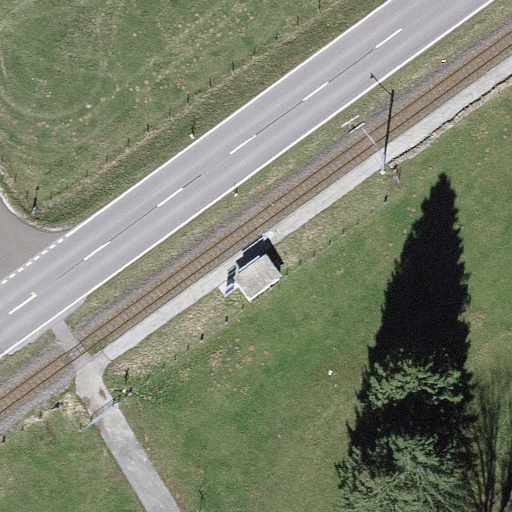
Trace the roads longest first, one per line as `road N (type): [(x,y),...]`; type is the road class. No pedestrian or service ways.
road 1 (primary): [(30,295),(440,0)]
road 2 (track): [(155,511),(76,376)]
